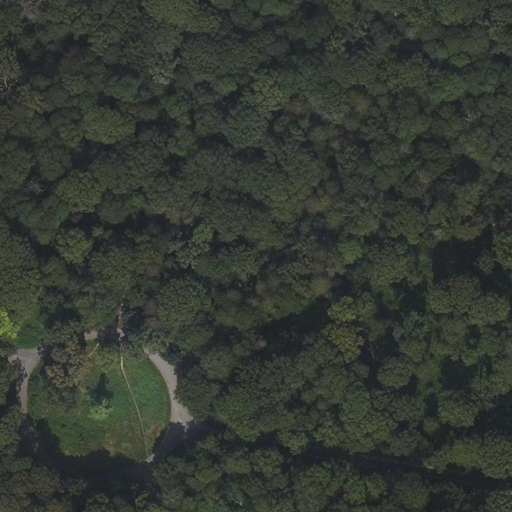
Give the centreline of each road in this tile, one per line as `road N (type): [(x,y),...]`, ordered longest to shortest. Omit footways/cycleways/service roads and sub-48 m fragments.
road 1 (track): [(163,373),(511,210)]
road 2 (unclassified): [(168,428),(511,485)]
road 3 (track): [(115,333),(188,0)]
road 4 (unclassified): [(168,428),(163,373),(139,345),(115,333),(79,332),(34,361)]
road 5 (unclassified): [(34,361),(19,402),(26,440),(41,460),(84,482),(133,472)]
